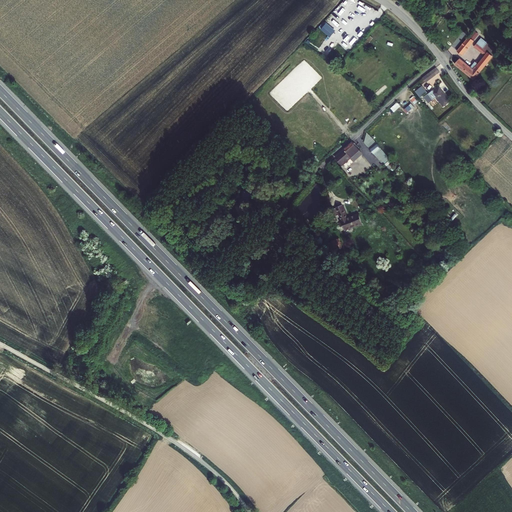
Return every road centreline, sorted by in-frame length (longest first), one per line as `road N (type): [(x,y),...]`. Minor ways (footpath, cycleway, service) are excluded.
road 1 (motorway): [(410,511),(0,91)]
road 2 (motorway): [(0,112),(390,511)]
road 3 (unclassified): [(0,343),(157,430),(219,476),(250,511)]
road 4 (residential): [(328,159),(441,59)]
